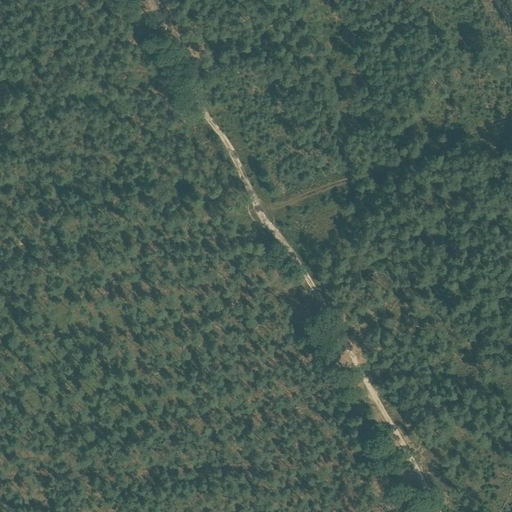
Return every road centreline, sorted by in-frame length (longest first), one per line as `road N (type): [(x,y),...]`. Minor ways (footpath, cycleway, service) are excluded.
road 1 (track): [(159,0),(440,511)]
road 2 (track): [(511,121),(273,209)]
